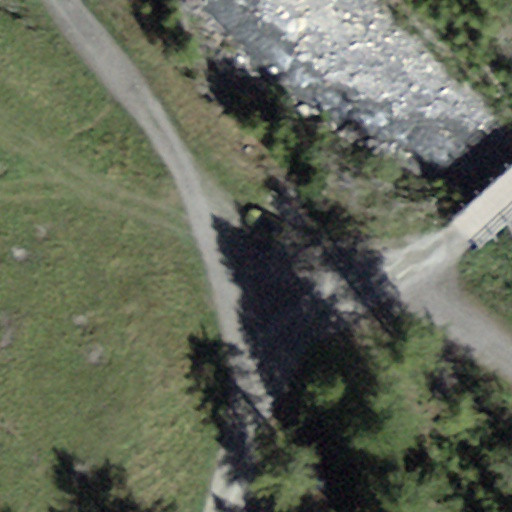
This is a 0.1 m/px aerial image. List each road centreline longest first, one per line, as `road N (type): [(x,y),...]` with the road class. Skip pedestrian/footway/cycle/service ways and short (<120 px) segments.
road 1 (track): [(511,186),(401,286),(356,270),(267,274),(227,511)]
road 2 (track): [(267,274),(195,202),(110,62),(57,0)]
